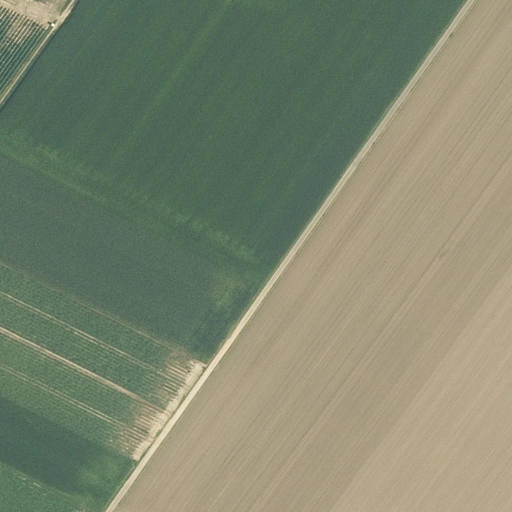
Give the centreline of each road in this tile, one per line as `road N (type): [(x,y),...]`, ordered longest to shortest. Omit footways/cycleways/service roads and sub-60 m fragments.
road 1 (track): [(110,511),(473,0)]
road 2 (track): [(0,108),(78,0)]
